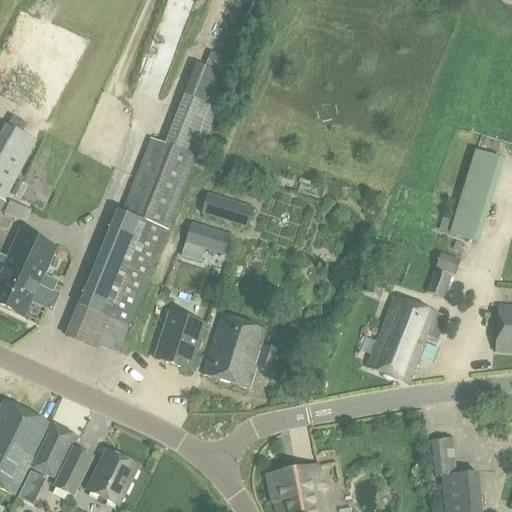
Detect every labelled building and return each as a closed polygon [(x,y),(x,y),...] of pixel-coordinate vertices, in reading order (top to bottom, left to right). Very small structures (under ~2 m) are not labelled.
[(6,127),(0,138),(0,200),(3,202),(34,142),(6,127)] [(96,347),(98,343),(117,351),(195,155),(152,138),(117,227),(111,224),(67,335),(96,347)] [(496,171),(469,165),(451,235),(476,241),(496,171)] [(255,210),(208,196),(201,217),(248,231),(255,210)] [(191,225),(185,244),(203,250),(224,256),(230,237),(191,225)] [(19,233),(0,274),(0,306),(24,317),(55,250),(19,233)] [(434,272),(451,276),(454,277),(457,266),(438,260),(434,272)] [(434,272),(432,271),(425,292),(444,298),(451,276),(434,272)] [(380,298),(386,282),(370,276),(364,292),(380,298)] [(367,368),(409,384),(429,337),(439,341),(448,318),(395,297),(367,368)] [(494,354),(511,355),(511,305),(498,304),(494,354)] [(206,325),(170,313),(155,358),(191,370),(206,325)] [(267,331),(221,316),(202,374),(248,389),(256,365),(274,370),(280,352),(287,354),(293,336),(279,332),(273,349),(262,346),(267,331)] [(21,480),(50,424),(2,401),(0,405),(0,487),(13,495),(21,480)] [(47,432),(50,433),(33,468),(57,481),(79,439),(50,424),(47,432)] [(430,443),(436,479),(440,479),(443,511),(482,511),(478,475),(453,479),(447,441),(430,443)] [(54,488),(74,498),(94,457),(75,448),(54,488)] [(105,452),(86,491),(118,507),(138,468),(105,452)] [(325,511),(319,482),(316,466),(267,476),(272,501),(274,501),(276,511),(325,511)]
